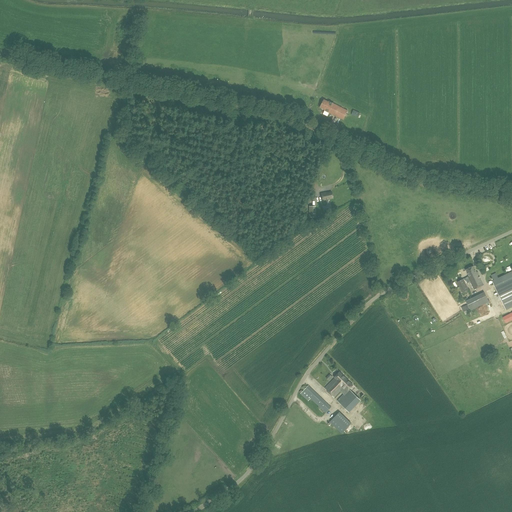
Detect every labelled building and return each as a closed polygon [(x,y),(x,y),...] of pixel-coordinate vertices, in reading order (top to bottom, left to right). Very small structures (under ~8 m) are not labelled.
[(324,100),(320,107),(325,110),(343,120),(348,111),(329,101),(329,102),(324,100)] [(333,199),(332,191),(326,193),(325,192),(320,193),(322,201),(333,199)] [(469,277),(457,282),(463,293),(469,290),(464,281),(466,280),(468,283),(470,282),(474,290),(484,285),(478,272),(477,273),(474,266),(466,270),(469,277)] [(511,272),(491,282),(505,311),(511,307),(511,272)] [(484,292),(466,301),(471,310),(486,303),(486,305),(489,303),(489,302),(484,292)] [(511,312),(503,317),(506,323),(511,320),(511,312)] [(350,389),(354,386),(340,372),(334,377),(335,378),(325,388),(334,398),(341,391),(344,394),(338,401),(348,411),(360,399),(350,389)] [(308,401),(311,399),(326,413),(331,407),(309,386),(303,391),(300,394),(308,401)] [(342,434),(351,424),(340,412),(330,422),(342,434)]
